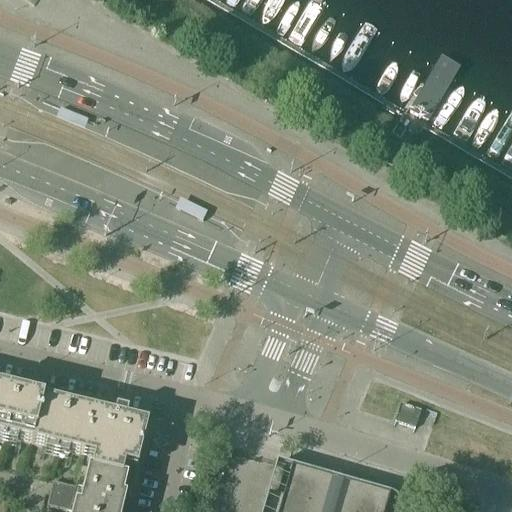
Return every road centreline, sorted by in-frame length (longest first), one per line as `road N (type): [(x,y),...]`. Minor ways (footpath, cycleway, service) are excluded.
road 1 (secondary): [(342,223),(196,147),(0,62)]
road 2 (secondary): [(0,165),(298,293)]
road 3 (unclassified): [(493,488),(280,423)]
road 4 (secondary): [(327,306),(511,391)]
road 5 (unclassified): [(190,397),(0,348)]
road 6 (secondary): [(511,312),(342,223)]
road 7 (unclassified): [(298,293),(245,413)]
road 8 (unclassified): [(280,423),(327,306)]
